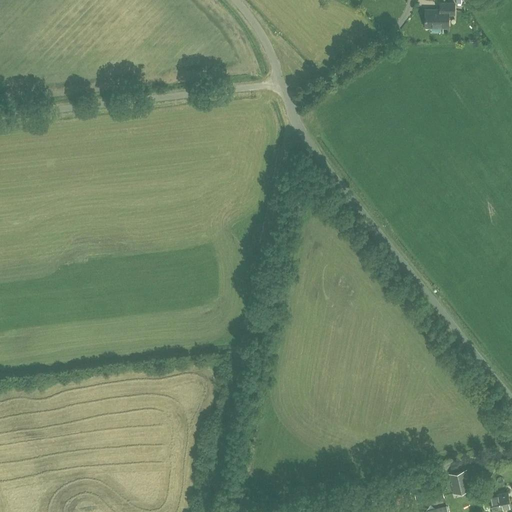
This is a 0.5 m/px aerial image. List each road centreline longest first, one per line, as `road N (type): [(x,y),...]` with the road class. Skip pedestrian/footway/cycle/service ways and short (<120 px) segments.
road 1 (unclassified): [(511,397),(298,131),(281,84)]
road 2 (unclassified): [(0,115),(281,84)]
